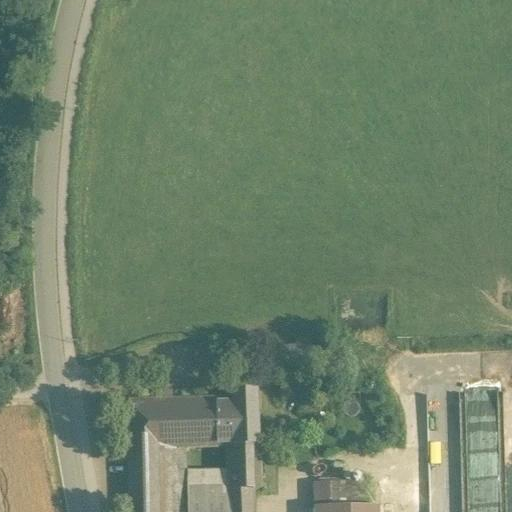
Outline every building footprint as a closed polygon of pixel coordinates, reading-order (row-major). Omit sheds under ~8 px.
[(280,370),(313,367),(310,347),(278,350),(280,370)] [(218,448),(228,448),(229,460),(253,460),(252,447),(261,447),(258,391),(234,392),(234,399),(217,400),(218,448)] [(511,450),(511,391),(501,391),(501,414),(469,414),(469,429),(500,429),(500,451),(511,450)] [(166,450),(218,448),(217,400),(164,401),(166,450)] [(166,450),(164,401),(129,402),(131,492),(161,491),(160,453),(165,453),(166,450)] [(461,511),(461,433),(430,433),(430,511),(461,511)] [(253,511),(253,460),(229,460),(229,468),(229,511),(253,511)] [(186,511),(229,511),(229,468),(186,470),(186,511)] [(316,485),(317,509),(364,509),(363,483),(316,485)] [(181,511),(180,491),(161,491),(131,492),(131,511),(181,511)]
